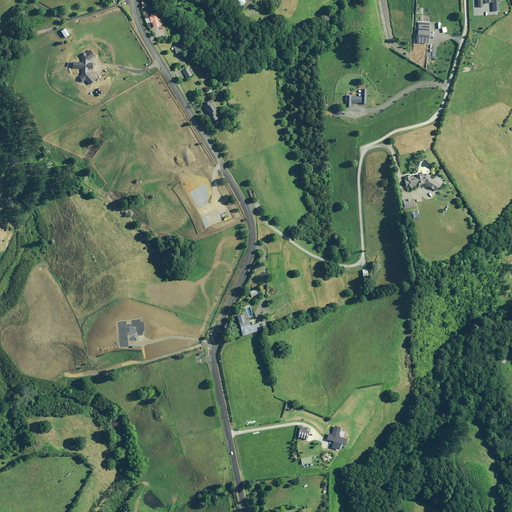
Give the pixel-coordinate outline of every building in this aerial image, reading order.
[(483,6),(482,0),(483,0),(484,2),(492,2),(492,11),(500,10),(499,0),(476,0),(477,6),(483,6)] [(146,23),(150,22),(150,23),(152,23),(153,27),(159,25),(158,22),(161,21),(159,14),(156,15),(156,12),(149,14),(150,16),(148,16),(148,17),(144,18),(146,23)] [(418,21),(417,43),(428,43),(429,21),(418,21)] [(69,34),(64,28),(60,31),(64,37),(69,34)] [(173,46),(176,54),(183,51),(180,43),(173,46)] [(81,58),(81,62),(72,62),(72,68),(81,68),(81,75),(78,78),(82,82),(85,80),(89,85),(95,79),(87,71),(87,69),(92,69),(92,63),(88,63),(88,61),(94,55),(90,50),(86,53),(85,52),(80,56),(82,58),(81,58)] [(189,67),(182,71),(186,77),(192,74),(189,67)] [(361,89),(361,96),(345,96),(345,102),(345,106),(351,107),(351,103),(366,103),(366,96),(366,89),(361,89)] [(216,114),(217,113),(211,102),(209,103),(207,101),(202,104),(203,105),(202,106),(211,122),(219,118),(216,114)] [(403,177),(405,188),(407,188),(407,189),(412,188),(412,187),(415,186),(416,188),(421,187),(421,185),(425,184),(435,191),(441,184),(429,177),(430,176),(426,172),(412,175),(412,176),(410,176),(410,175),(406,175),(406,176),(403,177)] [(412,198),(402,200),(403,209),(414,207),(412,198)] [(249,291),(251,298),(260,295),(258,288),(249,291)] [(277,299),(275,300),(274,299),(268,304),(268,305),(268,306),(270,309),(271,309),(273,311),(279,306),(276,302),(278,301),(277,299)] [(260,330),(258,324),(257,322),(250,325),(248,319),(245,320),(243,314),(236,316),(242,336),(260,330)]
